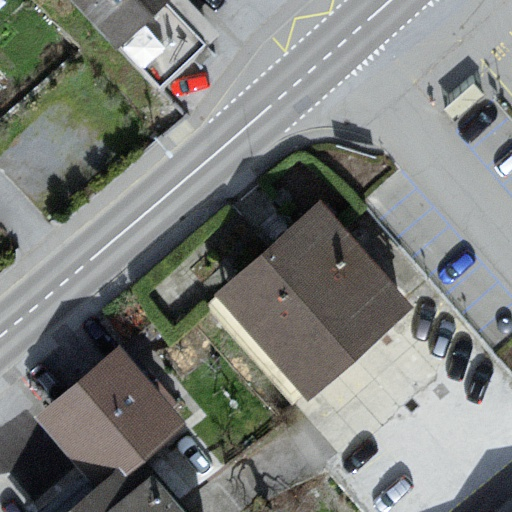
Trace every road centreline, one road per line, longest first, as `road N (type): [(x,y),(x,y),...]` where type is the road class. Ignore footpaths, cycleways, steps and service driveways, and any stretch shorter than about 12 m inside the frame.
road 1 (secondary): [(0,340),(333,58)]
road 2 (unclassified): [(333,58),(511,248)]
